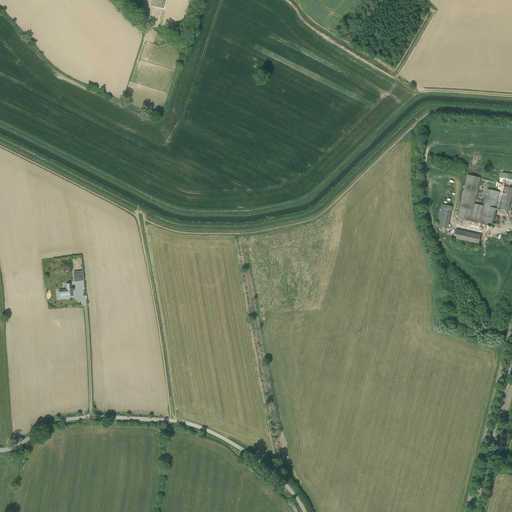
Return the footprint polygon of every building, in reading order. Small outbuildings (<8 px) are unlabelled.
[(467,174),(459,219),(492,225),(496,209),(499,210),(500,209),(509,211),(511,196),(511,187),(505,186),(506,181),(511,181),(511,173),(502,172),(500,182),(499,182),(498,186),(502,187),(501,192),(487,189),(484,205),(476,203),(481,177),(467,174)] [(453,206),(442,204),(437,226),(448,228),(453,206)] [(478,246),(480,235),(455,229),(453,240),(478,246)] [(74,277),(79,276),(79,281),(83,280),(82,271),(73,272),(74,277)] [(66,290),(60,290),(58,291),(59,298),(61,298),(66,298),(66,297),(69,296),(69,297),(72,297),(71,293),(72,292),(72,289),(71,289),(70,284),(65,284),(66,290)]
